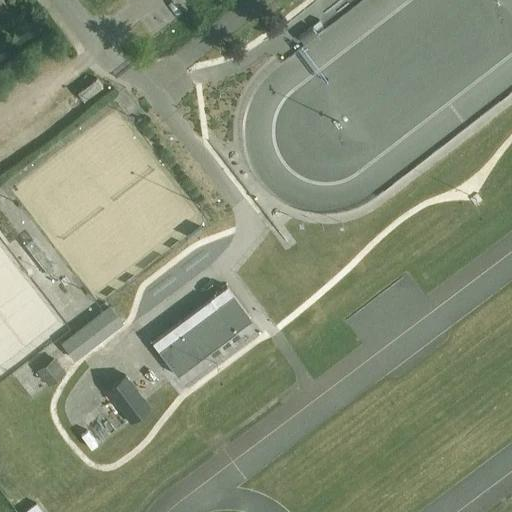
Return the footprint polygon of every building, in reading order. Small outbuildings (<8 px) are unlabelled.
[(103,86),(97,78),(77,93),(83,101),(103,86)] [(31,234),(22,242),(49,272),(59,263),(31,234)] [(254,319),(229,285),(154,341),(180,375),(254,319)] [(110,305),(61,343),(75,361),(124,324),(110,305)] [(37,370),(49,386),(66,373),(54,358),(37,370)] [(109,389),(133,421),(152,407),(128,374),(109,389)] [(43,511),(37,503),(23,511),(43,511)]
